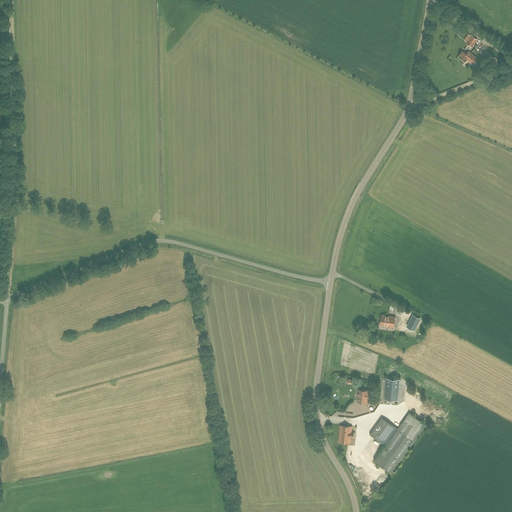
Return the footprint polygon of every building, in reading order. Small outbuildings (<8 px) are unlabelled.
[(458,33),(461,30),(454,24),(451,28),(458,33)] [(472,47),(477,40),(472,35),(466,42),(472,47)] [(462,51),(458,56),(462,59),(461,59),(465,62),(467,58),(470,60),(469,61),(473,64),(477,58),(470,52),(468,54),(466,52),(465,53),(462,51)] [(382,315),(381,317),(380,317),(380,319),(380,320),(381,320),(380,325),(394,327),(395,317),(382,315)] [(413,315),(407,326),(414,330),(420,319),(413,315)] [(387,379),(385,399),(397,400),(399,380),(387,379)] [(367,402),(368,390),(358,389),(357,401),(367,402)] [(398,429),(387,421),(382,418),(371,434),(387,445),(375,461),(392,473),(426,424),(410,412),(398,429)] [(351,432),(352,427),(347,426),(344,426),(340,426),(339,442),(350,443),(351,437),(353,437),(353,432),(351,432)]
